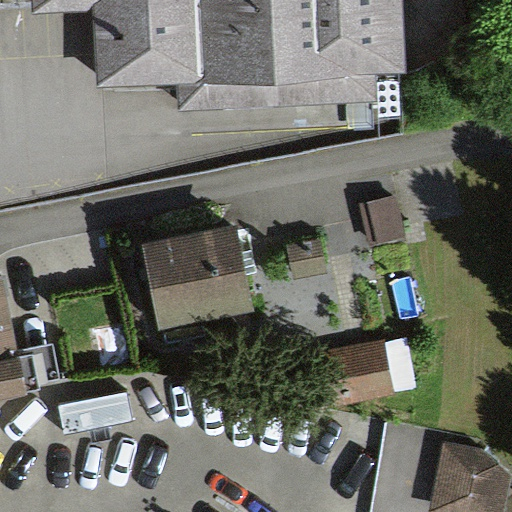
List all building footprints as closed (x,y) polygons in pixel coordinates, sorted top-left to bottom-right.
[(402,0),(126,0),(128,58),(404,50),(402,0)] [(376,238),(405,231),(395,188),(366,195),(376,238)] [(145,244),(157,309),(244,292),(231,227),(145,244)] [(285,237),(291,268),(325,260),(319,230),(285,237)] [(0,382),(16,381),(0,275),(0,382)] [(322,345),(331,389),(413,371),(403,327),(322,345)] [(445,492),(502,500),(508,457),(451,449),(445,492)]
